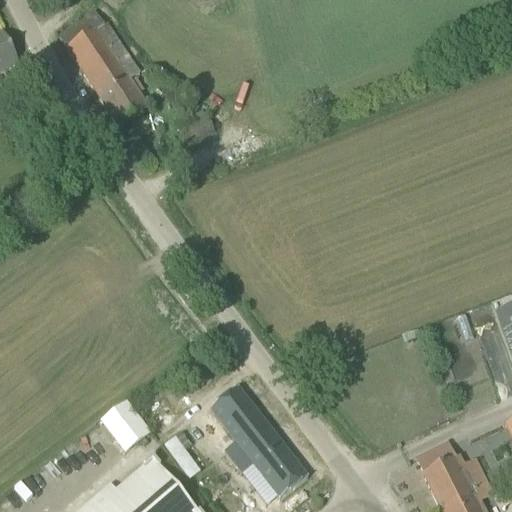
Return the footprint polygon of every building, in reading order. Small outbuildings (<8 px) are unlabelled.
[(219,0),(224,10),(248,0),(219,0)] [(66,52),(65,52),(116,129),(146,109),(128,82),(138,75),(106,26),(102,28),(94,15),(57,39),(66,52)] [(0,74),(17,66),(1,35),(0,35),(0,74)] [(178,133),(186,149),(212,136),(205,120),(178,133)] [(511,308),(493,316),(511,365),(511,308)] [(92,331),(45,367),(59,386),(53,391),(82,430),(115,405),(108,396),(121,386),(135,375),(106,336),(99,341),(92,331)] [(418,332),(405,337),(408,345),(419,341),(425,339),(421,331),(418,332)] [(237,392),(208,414),(234,447),(223,455),(240,477),(251,469),(278,503),(307,481),(237,392)] [(102,420),(123,457),(153,441),(132,404),(102,420)] [(458,459),(454,461),(446,445),(415,461),(423,477),(421,478),(438,511),(483,511),(479,504),(481,504),(480,502),(479,503),(474,493),(486,487),(474,462),(462,468),(458,459)] [(80,511),(192,511),(158,472),(159,471),(151,462),(142,469),(142,471),(114,495),(108,488),(80,511)]
